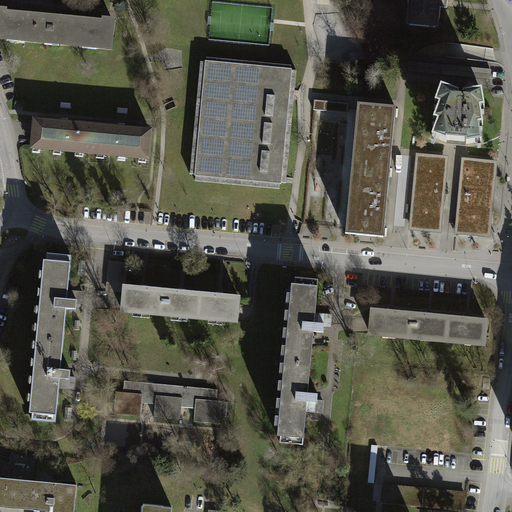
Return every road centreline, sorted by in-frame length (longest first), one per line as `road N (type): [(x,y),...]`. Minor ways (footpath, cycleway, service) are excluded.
road 1 (residential): [(12,217),(38,226),(511,273)]
road 2 (residential): [(511,321),(490,511)]
